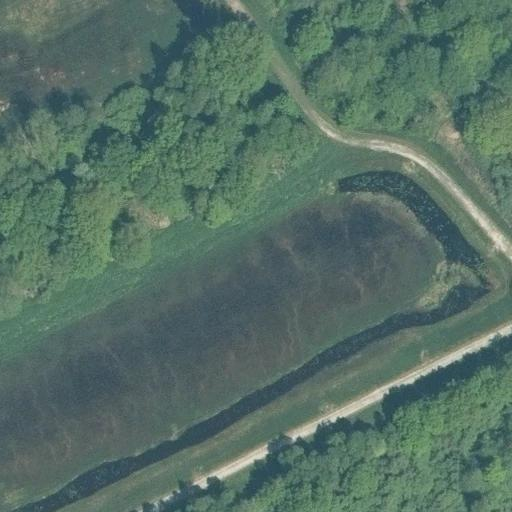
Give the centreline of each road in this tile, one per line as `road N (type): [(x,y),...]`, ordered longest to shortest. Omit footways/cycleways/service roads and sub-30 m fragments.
road 1 (track): [(150,511),(511,328)]
road 2 (track): [(511,258),(409,152),(324,130),(228,0)]
